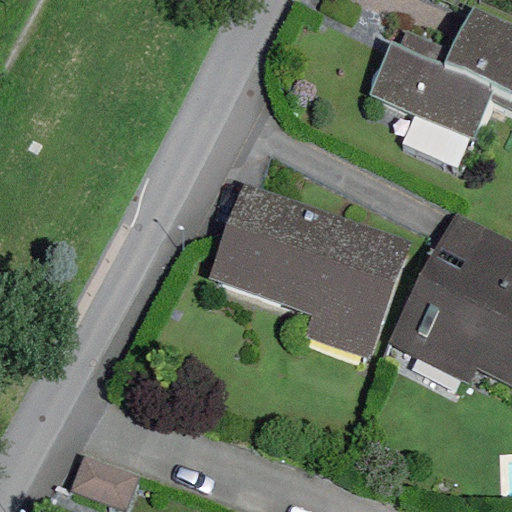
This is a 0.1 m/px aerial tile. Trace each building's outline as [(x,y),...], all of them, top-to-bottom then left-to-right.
[(511,26),(469,7),(449,52),(442,67),(396,47),(390,44),(368,94),(470,140),(488,101),(511,111),(511,26)] [(449,52),(402,32),(396,47),(442,67),(449,52)] [(408,243),(239,186),(207,280),(310,315),(302,339),(367,361),(408,243)] [(511,243),(452,214),(386,345),(469,386),(477,370),(511,387),(511,243)] [(118,511),(135,511),(148,484),(93,460),(78,494),(118,511)]
